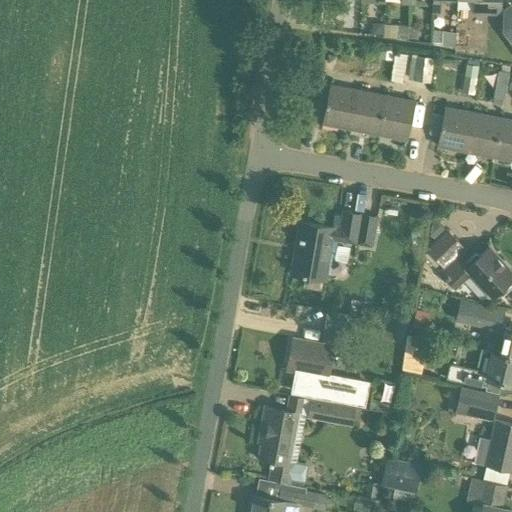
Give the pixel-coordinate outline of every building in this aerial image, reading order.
[(335,0),(335,8),(343,9),(343,0),(335,0)] [(431,0),(431,12),(440,12),(439,0),(431,0)] [(473,0),(473,13),(501,14),(501,0),(473,0)] [(511,2),(511,1),(503,8),(502,30),(511,44),(511,2)] [(382,34),(383,22),(371,22),(371,34),(382,34)] [(407,37),(407,25),(398,24),(397,37),(407,37)] [(407,25),(407,37),(417,38),(418,26),(407,25)] [(455,47),(456,32),(442,30),(432,30),(432,43),(455,47)] [(392,59),(392,50),(379,49),(378,58),(392,59)] [(397,49),(393,76),(406,77),(409,50),(397,49)] [(412,79),(430,82),(434,57),(416,55),(412,79)] [(473,93),(478,61),(467,59),(462,91),(473,93)] [(350,128),(357,89),(329,83),(321,122),(350,128)] [(495,86),(493,96),(504,98),(505,88),(495,86)] [(378,133),(386,95),(357,89),(350,128),(378,133)] [(386,95),(378,133),(407,139),(415,100),(386,95)] [(465,150),(473,111),(444,106),(437,145),(465,150)] [(494,156),(501,117),(473,111),(465,150),(494,156)] [(511,118),(501,117),(494,156),(511,159),(511,118)] [(372,245),(376,217),(343,211),(340,227),(299,221),(291,272),(325,278),(331,239),(372,245)] [(458,254),(465,248),(445,228),(444,229),(435,240),(425,249),(443,267),(458,253),(458,254)] [(511,275),(511,271),(488,246),(479,254),(477,253),(474,253),(464,263),(459,257),(443,273),(455,286),(470,271),(492,295),(494,292),(497,295),(501,295),(511,285),(511,277),(511,275)] [(482,348),(511,354),(511,326),(501,324),(505,308),(459,298),(454,321),(487,328),(482,348)] [(426,311),(415,309),(413,321),(424,323),(426,311)] [(351,315),(339,313),(337,324),(349,326),(351,315)] [(344,347),(347,334),(324,330),(322,342),(293,337),(287,369),(327,376),(333,344),(344,347)] [(511,382),(511,354),(482,348),(482,349),(481,348),(476,369),(450,363),(447,377),(486,385),(485,390),(498,392),(500,380),(511,382)] [(492,421),(499,394),(461,385),(454,412),(492,421)] [(352,426),(356,406),(304,397),(300,413),(307,414),(306,417),(352,426)] [(393,404),(379,402),(377,410),(391,413),(393,404)] [(289,461),(298,412),(267,406),(261,443),(259,456),(271,459),(268,476),(290,480),(293,462),(289,461)] [(480,437),(475,461),(511,469),(511,423),(495,419),(491,439),(480,437)] [(386,455),(380,484),(414,491),(421,463),(386,455)] [(309,477),(314,461),(298,456),(293,473),(309,477)] [(511,511),(511,510),(500,507),(505,485),(472,478),(467,500),(482,504),(480,511),(511,511)] [(378,484),(366,482),(363,496),(375,498),(378,484)] [(304,491),(279,486),(277,498),(251,493),(248,511),(295,511),(297,504),(324,509),(327,493),(305,489),(304,491)]
